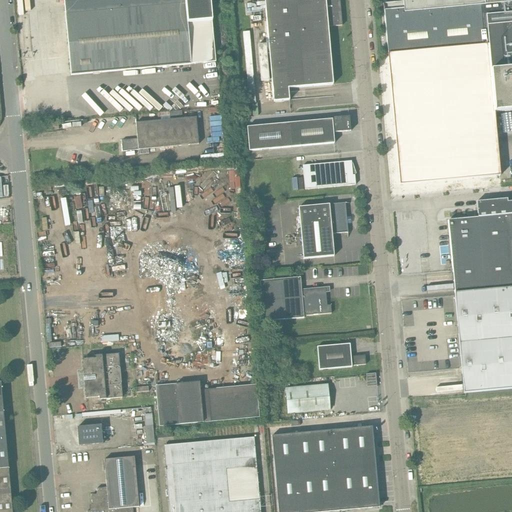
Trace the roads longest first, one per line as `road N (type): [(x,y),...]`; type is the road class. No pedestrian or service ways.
road 1 (residential): [(356,0),(402,511)]
road 2 (residential): [(45,511),(15,144)]
road 3 (unknown): [(28,301),(122,296),(171,370),(222,375)]
road 4 (residential): [(15,144),(1,0)]
